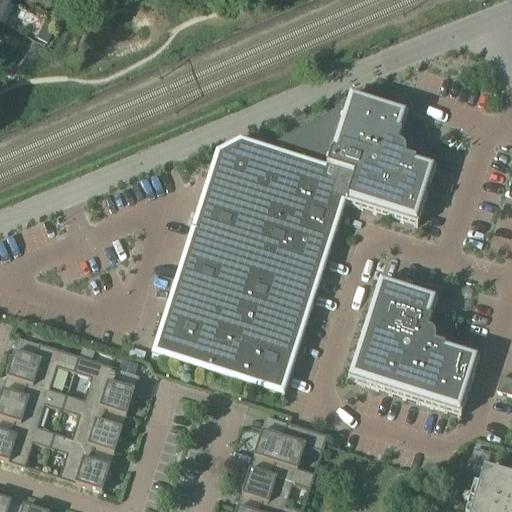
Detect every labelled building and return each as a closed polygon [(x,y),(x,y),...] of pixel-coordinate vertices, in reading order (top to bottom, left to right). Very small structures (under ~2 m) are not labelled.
[(0,0),(0,24),(10,6),(0,0)] [(217,157),(152,360),(284,402),(346,208),(417,231),(436,172),(422,168),(423,163),(408,134),(403,132),(408,118),(350,100),(345,114),(340,112),(271,148),(269,154),(241,145),(217,157)] [(379,286),(366,327),(348,385),(461,421),(479,363),(435,349),(436,345),(435,342),(434,339),(433,337),(430,336),(428,335),(431,324),(437,304),(379,286)] [(79,363),(40,351),(35,365),(15,358),(7,382),(49,396),(57,371),(74,377),(79,363)] [(127,421),(134,396),(114,390),(118,376),(79,363),(74,377),(91,382),(83,407),(127,421)] [(497,397),(504,398),(511,400),(511,383),(501,381),(497,397)] [(3,396),(0,404),(0,422),(37,434),(44,410),(62,415),(66,401),(49,396),(7,382),(7,384),(27,390),(23,403),(3,396)] [(79,421),(71,445),(115,459),(122,434),(102,428),(106,415),(126,422),(127,421),(83,407),(66,401),(62,415),(79,421)] [(0,422),(0,423),(15,428),(11,441),(0,437),(0,465),(26,474),(33,449),(49,455),(54,439),(37,434),(0,422)] [(322,457),(327,442),(287,429),(282,443),(262,437),(254,461),(314,480),(315,480),(298,474),(305,452),(322,457)] [(67,460),(59,484),(102,498),(110,472),(90,466),(94,453),(114,460),(115,459),(71,445),(54,439),(49,455),(67,460)] [(270,481),(250,475),(242,499),(282,511),(285,511),(293,490),(310,495),(314,480),(254,461),(254,462),(274,469),(270,481)] [(511,511),(511,483),(484,475),(473,511),(511,511)] [(282,511),(242,499),(242,500),(262,507),(260,511),(282,511)]
